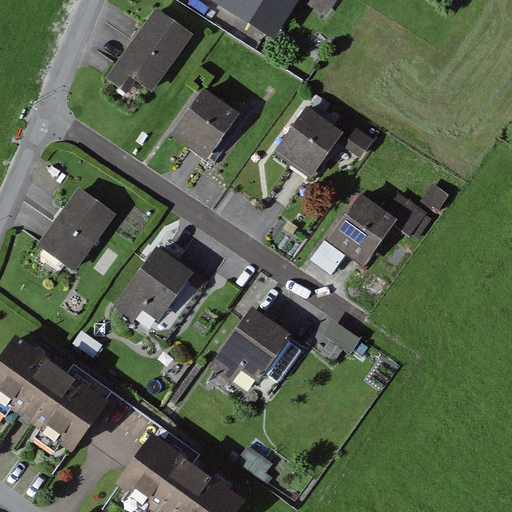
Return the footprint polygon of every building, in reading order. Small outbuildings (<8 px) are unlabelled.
[(213,0),(274,42),(303,0),(305,0),(328,15),(338,0),(213,0)] [(143,105),(193,35),(153,6),(102,76),(143,105)] [(230,117),(198,93),(167,135),(200,159),(230,117)] [(332,131),(299,108),(270,150),(303,173),(332,131)] [(436,213),(448,194),(432,183),(419,202),(436,213)] [(110,217),(80,194),(38,248),(68,271),(110,217)] [(362,194),(311,258),(334,276),(348,258),(361,269),(398,222),(362,194)] [(377,264),(393,276),(413,247),(397,236),(377,264)] [(186,270),(153,244),(108,303),(141,329),(186,270)] [(288,335),(251,307),(207,367),(244,394),(288,335)] [(356,342),(328,321),(318,334),(347,355),(356,342)] [(102,399),(10,334),(0,348),(0,407),(64,453),(102,399)] [(108,415),(71,460),(95,480),(132,435),(108,415)] [(230,511),(238,502),(146,436),(110,486),(147,511),(230,511)] [(268,464),(245,447),(234,462),(257,479),(268,464)]
